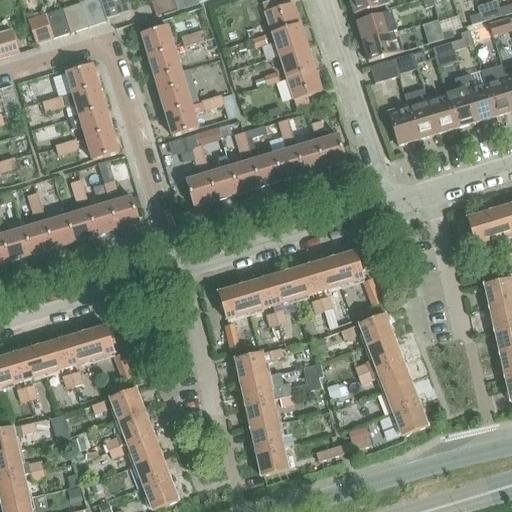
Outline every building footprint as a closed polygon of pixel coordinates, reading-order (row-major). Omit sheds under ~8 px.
[(95,0),(81,5),(88,29),(108,22),(107,19),(100,0),(95,0)] [(108,19),(130,12),(125,0),(100,0),(107,19),(108,19)] [(156,0),(161,15),(177,10),(173,0),(156,0)] [(196,0),(185,0),(187,7),(188,8),(198,5),(196,0)] [(387,0),(350,0),(355,16),(389,6),(387,0)] [(432,0),(424,0),(423,0),(426,11),(435,8),(432,0)] [(273,35),(300,26),(293,4),(279,9),(276,1),(264,5),(273,35)] [(71,34),(88,29),(81,5),(63,11),(71,34)] [(63,11),(46,16),(54,40),(71,35),(63,11)] [(480,15),(482,23),(493,21),(490,12),(480,15)] [(363,43),(397,33),(391,13),(357,23),(363,43)] [(480,15),(470,18),(472,27),(482,23),(480,15)] [(37,46),(54,40),(46,16),(29,22),(37,46)] [(511,27),(510,20),(491,26),(493,35),(494,38),(511,33),(511,27)] [(439,21),(425,25),(431,45),(435,44),(445,41),(442,32),(439,21)] [(273,35),(280,57),(308,48),(300,26),(273,35)] [(480,29),(474,31),(478,42),(492,38),(489,27),(480,29)] [(168,28),(143,36),(149,57),(175,50),(172,39),(168,28)] [(445,41),(455,38),(452,29),(442,32),(445,41)] [(0,60),(20,54),(13,31),(0,35),(0,60)] [(204,32),(193,36),(196,45),(207,42),(204,32)] [(475,46),(471,32),(461,35),(463,41),(453,44),(455,52),(475,46)] [(363,43),(369,63),(403,53),(397,33),(363,43)] [(185,49),(196,45),(193,36),(182,39),(185,49)] [(256,49),(269,45),(266,37),(253,41),(256,49)] [(455,52),(453,44),(433,49),(436,58),(455,52)] [(308,48),(280,57),(287,79),(315,70),(308,48)] [(175,50),(149,57),(156,79),(167,115),(192,108),(186,86),(182,73),(182,72),(181,72),(175,50)] [(426,61),(424,52),(414,55),(417,64),(426,61)] [(417,64),(414,55),(395,61),(397,70),(417,64)] [(397,70),(395,61),(394,61),(371,68),(376,85),(399,78),(397,70)] [(67,74),(73,95),(74,96),(99,89),(93,66),(67,74)] [(511,113),(511,99),(506,78),(502,67),(483,73),(496,118),(511,113)] [(315,70),(287,79),(297,109),(310,105),(307,97),(322,92),(315,70)] [(496,118),(483,73),(463,79),(477,124),(496,118)] [(277,75),(265,78),(266,81),(268,86),(279,82),(277,75)] [(264,79),(256,82),(258,89),(266,86),(264,79)] [(477,124),(463,79),(455,81),(458,92),(447,95),(457,129),(477,124)] [(74,96),(73,95),(64,98),(63,97),(53,100),(56,110),(66,107),(67,108),(76,105),(80,117),(106,110),(99,89),(74,96)] [(405,97),(408,107),(418,141),(438,135),(428,101),(425,91),(405,97)] [(428,101),(438,135),(457,129),(447,95),(428,101)] [(233,96),(223,100),(229,121),(239,118),(233,96)] [(221,97),(211,100),(214,109),(224,106),(221,97)] [(56,110),(53,100),(43,103),(46,113),(56,110)] [(192,108),(167,115),(173,138),(199,130),(199,129),(195,115),(214,109),(211,100),(201,103),(202,105),(192,108)] [(418,141),(408,107),(388,113),(398,147),(418,141)] [(280,109),(269,112),(271,119),(282,115),(280,109)] [(83,128),(87,139),(112,131),(106,110),(80,117),(70,120),(73,130),(83,128)] [(37,132),(64,122),(61,112),(34,122),(37,132)] [(282,134),(292,131),(289,120),(279,123),(282,134)] [(315,135),(325,132),(322,123),(312,126),(315,135)] [(264,128),(246,133),(248,142),(253,140),(267,136),(264,128)] [(218,129),(197,135),(200,147),(221,140),(218,130),(218,129)] [(87,139),(93,162),(119,154),(112,131),(87,139)] [(292,131),(282,134),(285,144),(295,141),(292,131)] [(236,136),(239,147),(249,144),(248,142),(246,133),(244,134),(236,136)] [(308,146),(295,150),(303,176),(325,169),(317,143),(315,135),(305,138),(308,146)] [(317,143),(325,169),(347,162),(339,136),(317,143)] [(79,150),(77,142),(76,140),(66,143),(69,153),(79,150)] [(69,153),(66,143),(56,147),(59,157),(69,153)] [(249,144),(239,147),(242,157),(250,154),(252,154),(252,153),(249,144)] [(205,157),(202,146),(192,149),(196,160),(205,157)] [(274,156),(282,182),(303,176),(295,150),(274,156)] [(255,153),(252,153),(252,154),(250,154),(252,163),(260,189),(282,182),(274,156),(257,161),(255,153)] [(260,189),(252,163),(250,154),(242,157),(245,165),(231,169),(239,195),(260,189)] [(205,157),(196,160),(199,170),(208,167),(205,157)] [(5,162),(8,172),(18,169),(15,159),(5,162)] [(108,163),(98,165),(101,174),(110,171),(108,163)] [(209,176),(217,202),(239,195),(231,169),(229,163),(219,167),(220,172),(209,176)] [(195,209),(217,202),(209,176),(187,182),(195,209)] [(74,194),(83,192),(80,181),(71,184),(74,194)] [(107,196),(118,231),(140,224),(132,198),(119,202),(114,183),(104,186),(107,196)] [(77,205),(86,202),(83,192),(74,194),(77,205)] [(10,194),(0,197),(0,200),(2,207),(13,204),(10,194)] [(31,207),(41,204),(38,194),(28,197),(31,207)] [(101,208),(88,211),(96,237),(118,231),(107,196),(99,199),(101,208)] [(41,204),(31,207),(34,217),(44,215),(41,204)] [(499,240),(511,236),(511,206),(491,213),(499,240)] [(45,224),(53,250),(75,244),(67,218),(66,218),(64,210),(53,214),(55,221),(45,224)] [(88,211),(67,218),(75,244),(96,237),(88,211)] [(476,247),(498,240),(499,240),(491,213),(467,220),(476,247)] [(14,234),(3,237),(10,263),(32,256),(24,231),(21,221),(11,224),(14,234)] [(0,265),(10,263),(3,237),(0,227),(1,227),(0,224),(0,265)] [(24,231),(32,256),(53,250),(45,224),(24,231)] [(341,287),(364,280),(356,253),(332,260),(341,287)] [(478,266),(486,264),(483,253),(475,254),(478,266)] [(318,294),(341,287),(332,260),(310,267),(318,294)] [(478,266),(480,278),(488,276),(486,264),(478,266)] [(296,301),(318,294),(310,267),(288,274),(296,301)] [(273,307),(296,301),(288,274),(265,280),(273,307)] [(243,287),(251,314),(273,307),(265,280),(243,287)] [(511,280),(511,281),(485,286),(490,311),(511,305),(511,280)] [(369,296),(376,293),(372,282),(365,284),(369,296)] [(243,287),(219,294),(227,321),(251,314),(243,287)] [(376,293),(369,296),(374,308),(381,305),(376,293)] [(320,301),(324,313),(332,311),(329,299),(320,301)] [(320,301),(313,303),(316,315),(324,313),(320,301)] [(511,305),(490,311),(495,333),(511,329),(511,305)] [(279,326),(287,324),(283,312),(275,314),(279,326)] [(279,326),(275,314),(267,317),(270,329),(279,326)] [(369,349),(394,339),(385,317),(360,326),(369,349)] [(229,340),(237,339),(234,327),(226,328),(229,340)] [(91,362),(93,361),(116,355),(107,328),(83,335),(91,362)] [(353,329),(341,334),(344,342),(356,337),(353,329)] [(511,329),(495,333),(500,356),(511,353),(511,329)] [(61,342),(69,369),(91,362),(83,335),(61,342)] [(229,340),(232,352),(239,350),(237,339),(229,340)] [(324,339),(314,343),(319,356),(329,352),(324,339)] [(377,370),(377,371),(403,361),(394,339),(369,349),(377,370)] [(69,369),(61,342),(38,348),(46,376),(69,369)] [(46,376),(38,348),(16,355),(24,382),(46,376)] [(241,385),(268,379),(265,363),(284,359),(282,351),(236,361),(241,385)] [(511,377),(511,353),(500,356),(505,379),(511,377)] [(16,355),(0,359),(0,384),(1,389),(24,382),(16,355)] [(123,357),(115,360),(119,371),(127,368),(123,357)] [(377,370),(370,373),(358,377),(361,385),(380,378),(385,393),(411,383),(403,361),(377,371),(377,370)] [(358,377),(370,373),(367,365),(356,370),(358,377)] [(308,386),(291,390),(293,397),(322,390),(319,380),(324,379),(321,366),(304,370),(308,386)] [(123,382),(131,379),(127,368),(119,371),(123,382)] [(75,388),(83,385),(79,373),(71,376),(75,388)] [(71,376),(63,378),(67,390),(75,388),(71,376)] [(268,379),(241,385),(246,408),(273,402),(280,400),(293,397),(290,385),(284,387),(281,376),(268,379)] [(411,383),(385,393),(394,415),(420,405),(411,383)] [(337,386),(328,389),(331,400),(340,397),(337,386)] [(35,388),(26,390),(30,401),(38,399),(35,388)] [(26,390),(19,393),(22,404),(30,401),(26,390)] [(119,423),(145,413),(136,390),(111,400),(119,423)] [(293,397),(280,400),(282,408),(294,405),(295,405),(293,397)] [(251,431),(278,425),(273,402),(246,408),(251,431)] [(104,403),(92,407),(96,415),(107,411),(104,403)] [(429,427),(420,405),(394,415),(403,438),(429,427)] [(145,413),(119,423),(124,435),(117,437),(118,439),(106,444),(109,452),(121,448),(128,445),(154,435),(145,413)] [(39,423),(33,425),(35,433),(49,430),(47,422),(45,422),(39,423)] [(21,428),(23,436),(35,434),(35,433),(33,425),(21,428)] [(251,431),(256,454),(283,448),(293,446),(291,436),(281,438),(278,425),(251,431)] [(21,428),(14,429),(0,432),(0,457),(19,453),(17,441),(23,439),(23,436),(21,428)] [(154,435),(128,445),(136,467),(162,457),(154,435)] [(358,443),(361,451),(373,447),(370,439),(358,443)] [(73,444),(72,444),(75,451),(76,455),(88,451),(84,440),(73,444)] [(358,443),(346,447),(349,455),(349,454),(361,451),(358,443)] [(121,448),(109,452),(112,460),(124,455),(121,448)] [(283,448),(256,454),(261,478),(289,472),(283,448)] [(331,460),(343,456),(340,448),(329,452),(331,460)] [(319,463),(331,460),(329,452),(317,455),(319,463)] [(22,465),(19,453),(0,457),(0,481),(24,476),(31,475),(44,472),(42,464),(30,466),(29,464),(22,465)] [(96,453),(78,460),(79,465),(98,458),(96,453)] [(145,489),(170,479),(162,457),(136,467),(145,489)] [(33,483),(45,480),(44,472),(31,475),(33,483)] [(0,494),(2,505),(29,499),(24,476),(0,481),(0,494)] [(77,476),(68,479),(71,489),(80,486),(77,476)] [(179,502),(170,479),(145,489),(154,511),(179,502)] [(100,482),(91,486),(95,495),(103,492),(100,482)] [(80,489),(69,492),(71,504),(83,502),(80,489)] [(3,511),(41,511),(41,510),(32,511),(29,499),(2,505),(3,511)]
